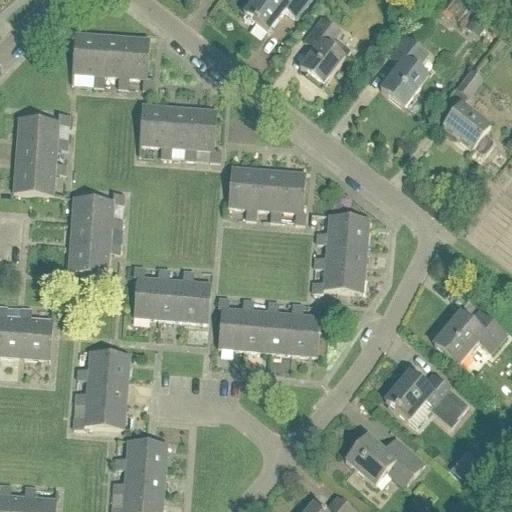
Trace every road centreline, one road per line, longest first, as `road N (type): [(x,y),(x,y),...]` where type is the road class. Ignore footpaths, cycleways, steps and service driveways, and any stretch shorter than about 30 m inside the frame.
road 1 (residential): [(435,234),(135,0)]
road 2 (residential): [(284,461),(364,366),(435,234)]
road 3 (residential): [(284,461),(230,413),(157,407)]
